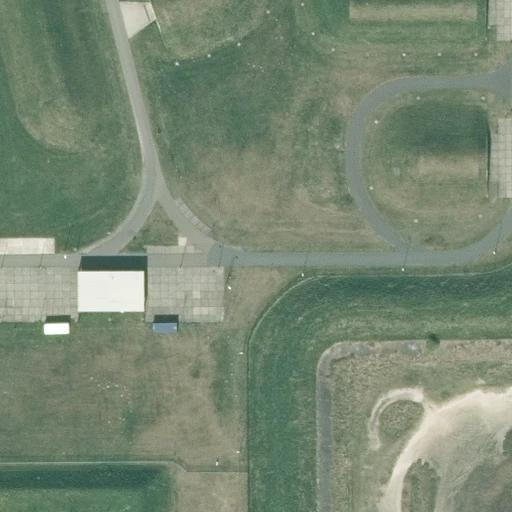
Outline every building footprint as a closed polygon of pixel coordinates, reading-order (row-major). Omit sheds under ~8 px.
[(15,0),(45,118),(91,105),(63,0),(15,0)] [(157,23),(161,35),(244,7),(242,0),(149,0),(150,1),(150,4),(156,20),(157,23)] [(343,0),(343,25),(486,25),(486,12),(486,11),(485,0),(343,0)] [(487,147),(487,135),(397,135),(397,183),(487,183),(487,172),(487,167),(487,151),(487,147)] [(144,271),(78,272),(79,312),(144,311),(144,271)]
